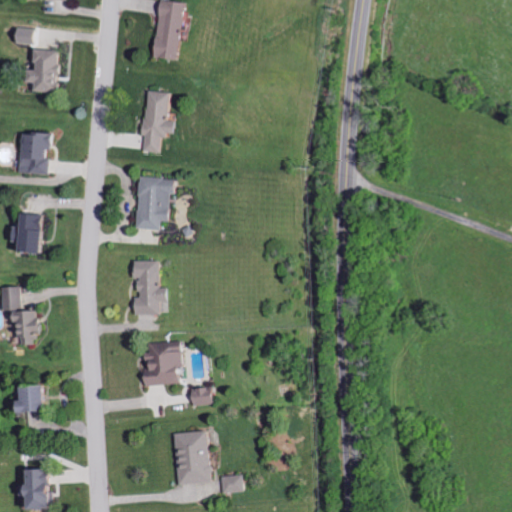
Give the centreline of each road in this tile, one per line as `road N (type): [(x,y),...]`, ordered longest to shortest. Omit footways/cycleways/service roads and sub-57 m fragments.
road 1 (residential): [(101,511),(86,303),(111,0)]
road 2 (primary): [(356,511),(349,183),(365,0)]
